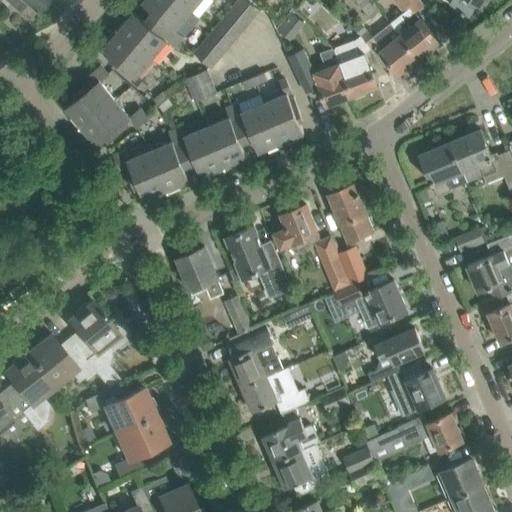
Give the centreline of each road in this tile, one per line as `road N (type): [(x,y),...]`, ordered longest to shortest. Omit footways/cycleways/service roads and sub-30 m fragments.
road 1 (unclassified): [(511,453),(375,139)]
road 2 (residential): [(252,511),(138,241)]
road 3 (residential): [(138,241),(375,139)]
road 4 (residential): [(138,241),(17,95)]
road 5 (residential): [(375,139),(511,27)]
road 6 (residential): [(0,340),(138,241)]
